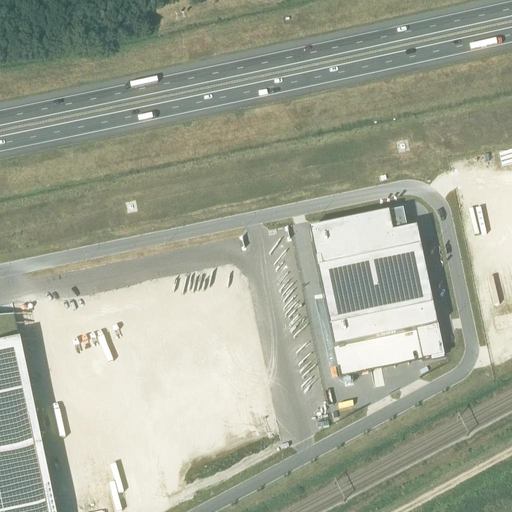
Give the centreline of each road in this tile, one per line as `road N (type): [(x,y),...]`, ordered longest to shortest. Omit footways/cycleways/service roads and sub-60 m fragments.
road 1 (unclassified): [(0,273),(435,183),(483,373),(215,511)]
road 2 (motorway): [(511,8),(0,118)]
road 3 (motorway): [(0,144),(511,34)]
